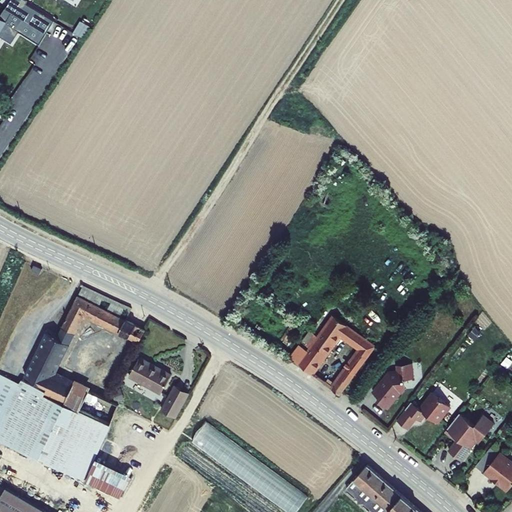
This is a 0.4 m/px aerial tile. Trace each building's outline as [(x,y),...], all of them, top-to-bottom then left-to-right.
[(43,42),(57,16),(26,0),(10,0),(2,17),(0,15),(0,48),(6,38),(14,42),(20,30),(43,42)] [(0,110),(2,112),(9,102),(0,95),(0,110)] [(319,198),(322,206),(325,206),(329,207),(334,201),(332,194),(324,193),(319,198)] [(426,234),(437,248),(444,242),(434,229),(426,234)] [(83,413),(109,426),(120,404),(58,373),(86,316),(136,341),(142,330),(126,322),(132,309),(84,285),(57,339),(49,335),(27,379),(48,389),(46,395),(83,413)] [(299,343),(289,355),(309,369),(339,334),(359,349),(332,385),(342,392),(377,344),(336,314),(307,348),(299,343)] [(171,374),(139,356),(128,375),(160,392),(171,374)] [(401,365),(414,363),(414,357),(399,359),(400,365),(392,366),(385,375),(386,376),(402,373),(401,365)] [(383,392),(381,394),(391,402),(404,386),(407,385),(409,383),(408,373),(416,372),(414,363),(401,365),(402,373),(386,376),(385,375),(377,387),(383,392)] [(0,432),(22,388),(0,376),(0,432)] [(0,432),(0,436),(58,466),(83,413),(46,395),(24,384),(22,388),(0,432)] [(187,393),(173,386),(161,409),(174,416),(187,393)] [(420,407),(412,401),(406,408),(418,417),(421,420),(426,413),(438,422),(451,405),(433,391),(420,407)] [(406,408),(397,419),(409,428),(418,417),(406,408)] [(460,412),(447,429),(457,436),(462,435),(462,439),(457,440),(450,450),(462,459),(477,439),(480,441),(495,422),(484,414),(476,424),(460,412)] [(58,466),(125,498),(135,476),(99,459),(114,428),(109,426),(83,413),(58,466)] [(499,455),(491,448),(476,466),(484,473),(499,455)] [(499,455),(484,473),(495,481),(496,480),(500,483),(498,485),(507,493),(511,486),(511,461),(508,459),(507,460),(499,454),(499,455)] [(346,484),(353,489),(373,464),(367,460),(346,484)] [(353,489),(360,495),(380,470),(373,464),(353,489)] [(360,495),(366,500),(386,476),(380,470),(360,495)] [(366,500),(374,506),(394,482),(386,476),(366,500)] [(374,506),(380,511),(381,511),(401,489),(394,482),(374,506)] [(44,511),(6,489),(0,498),(0,511),(44,511)] [(381,511),(406,511),(416,501),(401,489),(381,511)] [(406,511),(421,511),(424,508),(416,501),(406,511)]
